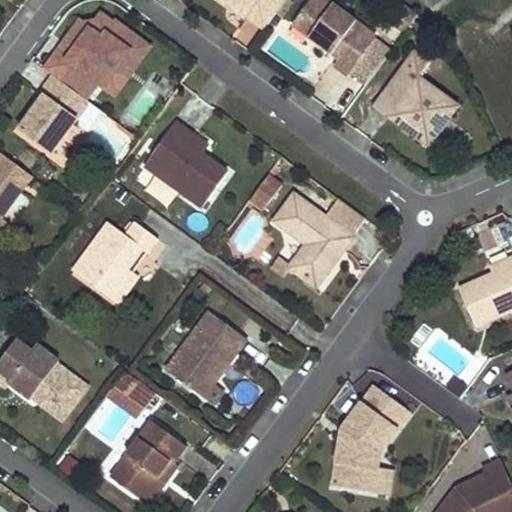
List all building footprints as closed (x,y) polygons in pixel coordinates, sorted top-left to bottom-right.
[(265,29),(286,0),(222,0),(224,1),(224,0),(230,0),(231,1),(228,5),(248,19),(249,18),(265,29)] [(377,38),(326,0),(312,0),(294,25),(311,38),(314,34),(320,39),(318,43),(340,59),(336,65),(350,76),(377,38)] [(422,0),(431,11),(444,0),(422,0)] [(74,51),(55,77),(84,98),(96,81),(100,84),(115,95),(128,77),(117,69),(139,39),(115,21),(114,23),(101,14),(90,29),(80,21),(64,43),(74,51)] [(314,34),(311,38),(318,43),(320,39),(314,34)] [(150,47),(139,39),(117,69),(128,77),(150,47)] [(64,43),(44,69),(54,76),(55,77),(74,51),(64,43)] [(431,63),(416,52),(395,80),(409,90),(389,117),(430,147),(460,106),(420,77),(431,63)] [(52,154),(90,103),(88,101),(84,98),(55,77),(54,76),(41,93),(46,96),(33,113),(20,130),(52,154)] [(409,90),(395,80),(375,107),(389,117),(409,90)] [(96,81),(84,98),(88,101),(100,84),(96,81)] [(46,96),(41,93),(29,110),(33,113),(46,96)] [(203,208),(229,172),(204,154),(187,142),(193,134),(178,122),(146,166),(203,208)] [(187,142),(204,154),(210,146),(193,134),(187,142)] [(1,218),(32,176),(0,152),(0,235),(9,224),(1,218)] [(283,185),(269,175),(251,200),(265,210),(283,185)] [(353,237),(366,218),(340,199),(327,217),(295,194),(275,222),(307,245),(290,268),(317,288),(354,238),(353,237)] [(148,253),(159,239),(137,223),(127,236),(109,223),(74,271),(113,300),(134,273),(129,270),(144,250),(148,253)] [(511,311),(511,258),(510,259),(511,263),(511,265),(493,274),(460,289),(477,328),(511,311)] [(511,265),(511,263),(510,259),(491,268),(493,274),(511,265)] [(138,277),(134,273),(113,300),(118,304),(138,277)] [(167,370),(200,394),(232,350),(238,354),(248,340),(210,312),(167,370)] [(31,351),(17,341),(0,363),(0,371),(12,380),(9,383),(10,384),(32,400),(33,399),(37,392),(46,399),(42,405),(63,421),(89,387),(71,374),(63,386),(48,376),(57,364),(59,361),(36,344),(31,351)] [(205,398),(238,354),(232,350),(200,394),(205,398)] [(71,374),(57,364),(48,376),(63,386),(71,374)] [(138,417),(154,389),(121,369),(104,397),(138,417)] [(12,380),(0,371),(0,384),(7,389),(10,384),(9,383),(12,380)] [(334,487),(375,493),(379,469),(382,453),(411,413),(376,387),(345,430),(351,434),(347,440),(342,439),(334,487)] [(46,399),(37,392),(33,399),(42,405),(46,399)] [(175,464),(187,447),(153,421),(111,478),(142,500),(170,462),(174,465),(175,464)] [(345,430),(342,439),(347,440),(351,434),(345,430)] [(178,466),(175,464),(174,465),(170,462),(142,500),(149,506),(178,466)] [(511,511),(511,482),(503,462),(484,470),(487,476),(467,485),(468,487),(458,492),(457,490),(441,511),(511,511)] [(394,471),(379,469),(375,493),(390,496),(394,471)]
